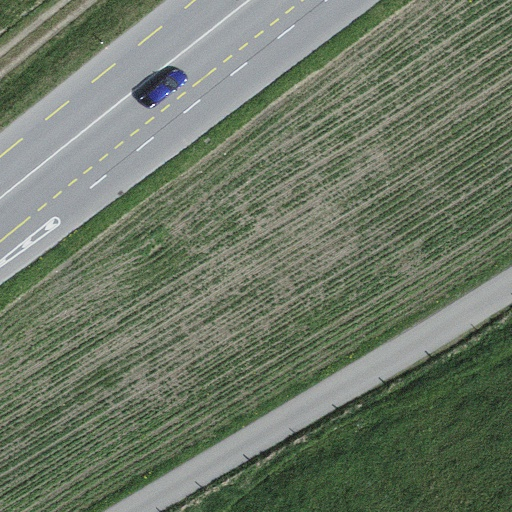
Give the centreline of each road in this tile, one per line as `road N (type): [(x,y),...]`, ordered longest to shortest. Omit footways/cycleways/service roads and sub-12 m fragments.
road 1 (track): [(511,282),(124,511)]
road 2 (primary): [(0,206),(263,0)]
